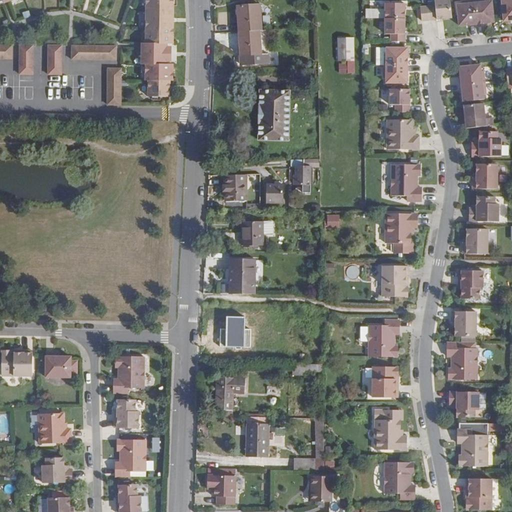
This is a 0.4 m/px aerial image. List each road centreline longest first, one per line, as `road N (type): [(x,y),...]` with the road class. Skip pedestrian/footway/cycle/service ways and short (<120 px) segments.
road 1 (residential): [(511,47),(447,54),(434,75),(452,183),(425,380),(448,511)]
road 2 (residential): [(202,0),(187,338)]
road 3 (residential): [(93,335),(98,511)]
road 4 (residential): [(187,338),(182,511)]
